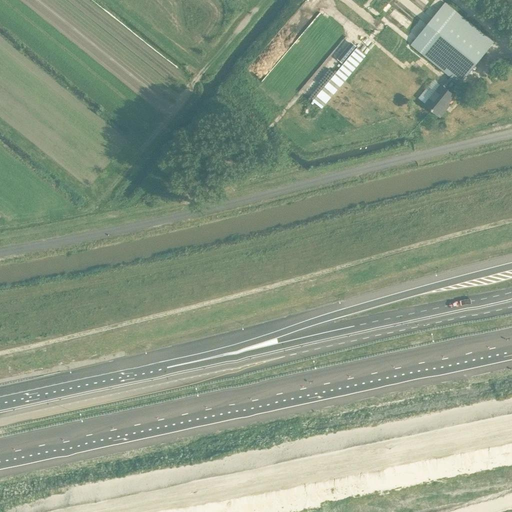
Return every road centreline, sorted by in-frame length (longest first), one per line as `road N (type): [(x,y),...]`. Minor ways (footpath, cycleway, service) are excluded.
road 1 (motorway): [(0,451),(511,340)]
road 2 (motorway): [(511,268),(348,312),(169,378)]
road 3 (motorway): [(511,300),(169,378)]
road 4 (motorway): [(169,378),(0,415)]
